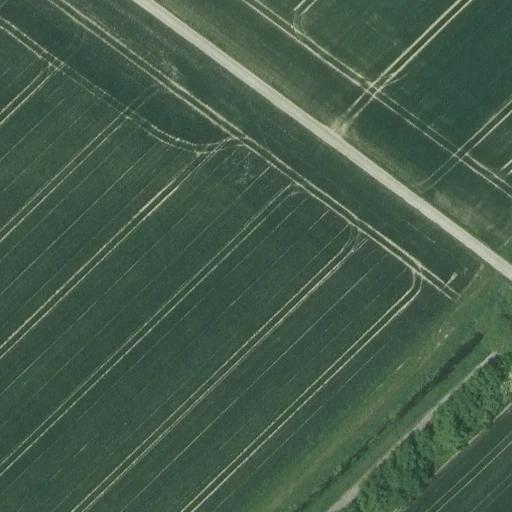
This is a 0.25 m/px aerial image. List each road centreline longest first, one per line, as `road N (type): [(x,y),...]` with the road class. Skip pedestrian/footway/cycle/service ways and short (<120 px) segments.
road 1 (track): [(511,272),(145,0)]
road 2 (track): [(336,511),(511,344)]
